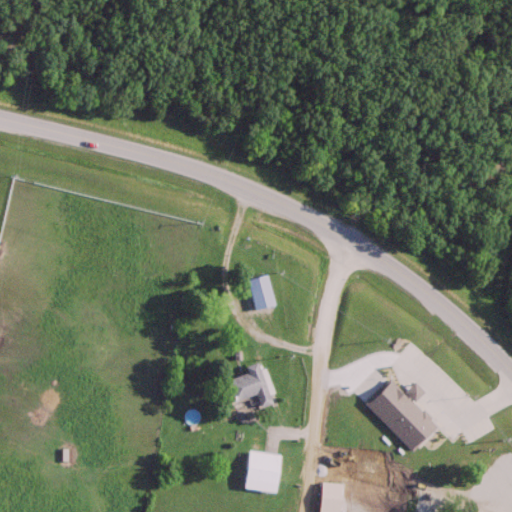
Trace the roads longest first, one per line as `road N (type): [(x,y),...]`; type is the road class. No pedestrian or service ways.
road 1 (secondary): [(0,119),(251,185),(426,289),(511,369)]
road 2 (residential): [(352,242),(323,318),(300,511)]
